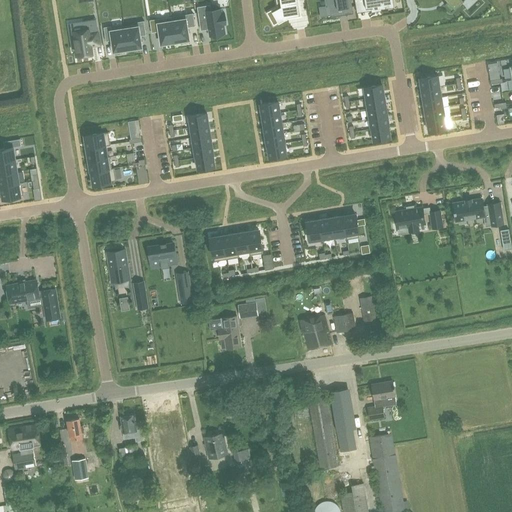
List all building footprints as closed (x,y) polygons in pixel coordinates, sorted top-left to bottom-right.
[(267,14),(273,25),(289,17),(291,16),(292,18),(302,16),(299,0),(281,0),(282,5),(267,14)] [(325,0),(327,5),(319,7),(321,17),(339,13),(338,9),(352,7),(351,0),(325,0)] [(354,0),(357,13),(358,13),(357,5),(365,3),(366,8),(373,7),(373,9),(380,8),(380,10),(382,9),(381,7),(393,5),(391,0),(354,0)] [(445,0),(443,3),(451,12),(464,0),(445,0)] [(210,4),(197,7),(199,20),(207,19),(210,36),(225,33),(223,24),(226,24),(224,12),(222,12),(221,9),(211,10),(210,4)] [(193,13),(171,16),(175,41),(180,40),(180,41),(180,40),(189,39),(187,27),(195,26),(193,13)] [(171,16),(149,20),(151,33),(159,31),(161,43),(170,42),(171,42),(175,41),(171,16)] [(74,43),(71,43),(72,50),(75,50),(76,57),(93,54),(91,44),(100,42),(96,19),(83,21),(84,30),(73,31),(74,43)] [(137,24),(124,26),(128,49),(133,48),(142,46),(140,36),(146,35),(144,20),(137,22),(137,24)] [(111,26),(104,27),(106,41),(112,40),(114,51),(122,49),(122,50),(128,49),(124,26),(111,28),(111,26)] [(438,75),(420,78),(422,89),(440,87),(438,75)] [(382,84),(364,87),(366,98),(384,96),(382,84)] [(440,87),(422,89),(423,100),(441,97),(440,87)] [(384,96),(366,98),(368,109),(386,106),(384,96)] [(441,97),(423,100),(425,110),(443,107),(441,97)] [(278,101),(260,104),(262,115),(280,113),(278,101)] [(386,106),(368,109),(370,119),(387,116),(386,106)] [(443,107),(425,110),(427,120),(444,117),(443,107)] [(207,113),(189,116),(191,127),(209,124),(207,113)] [(280,113),(262,115),(264,126),(282,123),(280,113)] [(387,116),(370,119),(371,129),(389,126),(387,116)] [(444,117),(427,120),(428,131),(446,128),(444,117)] [(282,123),(264,126),(265,136),(283,133),(282,123)] [(209,124),(191,127),(192,137),(210,134),(209,124)] [(389,126),(371,129),(373,140),(391,137),(389,126)] [(108,132),(85,136),(87,148),(110,144),(108,132)] [(283,133),(265,136),(267,146),(285,143),(283,133)] [(210,134),(192,137),(194,147),(212,144),(210,134)] [(6,148),(0,149),(0,161),(15,159),(13,147),(21,146),(20,139),(5,141),(6,148)] [(285,143),(267,146),(269,157),(287,154),(285,143)] [(110,144),(87,148),(89,160),(110,156),(107,156),(106,145),(110,145),(110,144)] [(212,144),(194,147),(196,158),(214,155),(212,144)] [(214,155),(196,158),(197,169),(215,166),(214,155)] [(110,156),(89,160),(91,171),(90,172),(114,168),(112,168),(110,156)] [(15,159),(0,161),(0,173),(17,171),(15,159)] [(114,168),(90,172),(92,184),(116,180),(114,168)] [(17,171),(0,173),(0,184),(0,185),(0,186),(22,182),(19,182),(17,171)] [(22,182),(0,186),(2,198),(24,195),(22,182)] [(466,201),(454,203),(455,211),(454,211),(455,213),(456,220),(484,215),(489,214),(491,225),(503,224),(500,202),(488,204),(488,205),(483,206),(481,199),(471,200),(471,199),(470,199),(470,200),(467,201),(466,199),(466,200),(466,201)] [(422,206),(395,211),(398,228),(408,227),(409,231),(419,230),(418,225),(425,224),(422,206)] [(440,209),(429,211),(432,228),(443,227),(440,209)] [(355,213),(343,215),(347,239),(359,237),(357,226),(356,220),(355,213)] [(343,215),(331,217),(335,239),(346,237),(346,239),(347,239),(343,215)] [(331,217),(319,219),(323,241),(335,239),(331,217)] [(319,219),(307,221),(310,243),(323,241),(319,219)] [(500,230),(502,237),(509,235),(508,228),(500,230)] [(259,229),(246,231),(250,255),(263,253),(259,229)] [(246,231),(235,233),(238,257),(239,257),(239,254),(249,253),(250,255),(246,231)] [(235,233),(223,235),(227,259),(238,257),(235,233)] [(223,235),(210,237),(214,261),(227,259),(223,235)] [(161,245),(148,247),(151,265),(161,264),(161,267),(170,266),(169,262),(176,261),(173,243),(166,244),(166,242),(166,244),(162,245),(161,243),(161,245)] [(125,250),(107,253),(112,281),(130,278),(125,250)] [(36,280),(8,285),(9,292),(11,302),(15,301),(39,297),(43,296),(45,311),(58,309),(55,289),(42,291),(42,292),(38,293),(36,280)] [(189,281),(178,283),(181,303),(192,301),(189,281)] [(146,293),(136,295),(138,309),(148,307),(146,293)] [(123,296),(126,310),(134,309),(131,294),(123,296)] [(372,295),(360,298),(365,327),(377,324),(372,295)] [(332,302),(325,303),(327,314),(334,312),(332,302)] [(246,304),(238,305),(240,318),(257,315),(255,303),(246,304)] [(353,312),(333,316),(337,332),(356,329),(353,312)] [(324,314),(300,320),(303,332),(305,331),(309,349),(331,343),(324,314)] [(222,328),(219,329),(222,348),(241,345),(236,315),(220,318),(220,319),(222,328)] [(393,380),(372,384),(375,399),(395,396),(393,380)] [(350,388),(330,391),(336,431),(337,431),(340,452),(356,449),(353,428),(356,428),(350,388)] [(326,392),(307,395),(320,469),(339,465),(326,392)] [(382,405),(367,408),(370,420),(384,417),(382,405)] [(123,424),(120,425),(122,432),(123,432),(124,438),(135,436),(136,440),(142,439),(141,429),(137,429),(136,420),(135,420),(134,414),(121,416),(123,424)] [(73,419),(68,419),(70,434),(71,440),(82,438),(81,433),(82,433),(81,432),(84,432),(83,425),(80,426),(79,418),(73,419)] [(37,424),(9,429),(12,450),(20,448),(26,447),(29,447),(40,445),(37,424)] [(222,432),(204,436),(209,458),(227,453),(222,432)] [(392,432),(369,436),(381,511),(399,511),(405,511),(392,432)] [(198,444),(190,446),(192,456),(193,455),(195,464),(201,463),(199,454),(200,453),(198,444)] [(136,445),(119,448),(121,460),(138,458),(136,445)] [(27,451),(13,454),(15,469),(35,465),(33,450),(30,451),(29,447),(26,447),(27,451)] [(248,450),(235,453),(237,462),(250,459),(248,450)] [(173,453),(156,457),(160,480),(178,477),(173,453)] [(86,458),(72,460),(75,479),(89,477),(86,459),(86,458)] [(4,473),(4,475),(5,477),(6,478),(8,479),(11,479),(12,478),(14,476),(14,474),(14,472),(12,470),(10,469),(8,469),(6,470),(5,471),(4,473)] [(352,492),(340,494),(342,511),(367,511),(363,484),(351,486),(352,492)] [(10,503),(0,505),(0,511),(24,511),(20,485),(7,487),(10,503)] [(183,496),(175,498),(177,511),(193,511),(192,504),(185,506),(183,496)] [(340,511),(340,510),(340,509),(339,509),(339,508),(339,507),(338,507),(338,506),(337,505),(336,504),(335,503),(334,503),(334,502),(333,502),(332,502),(332,501),(331,501),(330,501),(329,501),(328,501),(327,501),(326,501),(325,501),(324,501),(323,501),(322,501),(322,502),(321,502),(320,502),(320,503),(319,503),(319,504),(318,504),(317,505),(317,506),(316,506),(316,507),(315,507),(315,508),(315,509),(314,510),(314,511),(313,511),(340,511)]
